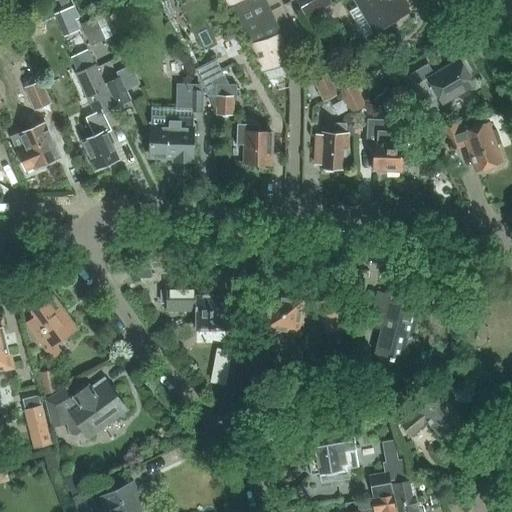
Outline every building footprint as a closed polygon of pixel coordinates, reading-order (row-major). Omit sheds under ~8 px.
[(251,48),(256,60),(262,73),(289,65),(280,34),(263,0),(225,0),(250,50),(251,48)] [(296,0),(306,17),(330,3),(328,0),(296,0)] [(399,21),(400,17),(409,12),(407,9),(408,5),(405,0),(355,0),(370,25),(375,32),(389,24),(393,25),(399,21)] [(72,7),(57,13),(66,35),(78,30),(74,20),(77,18),(72,7)] [(80,24),(89,40),(92,46),(105,39),(100,30),(108,26),(101,13),(80,24)] [(295,37),(297,43),(304,61),(320,53),(311,37),(308,31),(295,37)] [(215,59),(194,70),(212,107),(216,104),(216,116),(234,117),(234,97),(236,97),(236,85),(228,85),(215,59)] [(427,79),(442,105),(475,86),(459,60),(434,74),(428,64),(408,76),(414,86),(427,79)] [(20,64),(23,71),(31,67),(28,61),(20,64)] [(323,103),(339,94),(339,93),(325,65),(309,74),(323,103)] [(102,114),(114,108),(95,66),(76,75),(95,115),(87,118),(95,136),(83,141),(95,170),(99,168),(102,169),(107,167),(108,165),(119,160),(112,144),(113,143),(108,131),(110,130),(102,114)] [(105,84),(116,107),(131,100),(127,92),(140,85),(131,66),(116,73),(118,78),(111,81),(105,84)] [(42,82),(33,85),(24,88),(34,112),(51,104),(42,82)] [(339,93),(339,94),(350,115),(366,106),(355,84),(339,93)] [(409,98),(403,86),(402,84),(384,94),(390,108),(409,98)] [(204,91),(202,91),(188,91),(188,87),(182,87),(181,108),(181,112),(191,112),(203,113),(204,94),(204,91)] [(194,119),(191,119),(191,112),(181,112),(181,108),(151,107),(150,156),(174,157),(174,161),(192,162),(193,126),(194,119)] [(443,123),(437,113),(428,118),(433,128),(443,123)] [(41,115),(31,119),(34,127),(16,134),(9,137),(18,156),(20,155),(26,171),(34,167),(35,169),(59,158),(41,115)] [(450,151),(467,145),(476,171),(487,167),(489,168),(497,165),(498,163),(501,162),(490,131),(486,121),(471,126),(468,118),(442,127),(450,151)] [(314,164),(321,165),(321,167),(345,168),(347,137),(360,137),(360,125),(334,123),(333,132),(322,132),(322,136),(315,136),(314,164)] [(374,172),(402,173),(402,169),(410,169),(412,142),(403,142),(403,136),(387,135),(388,125),(369,124),(368,146),(375,147),(374,172)] [(235,126),(235,146),(245,147),(245,164),(271,165),(272,131),(258,131),(258,127),(235,126)] [(138,266),(138,278),(150,278),(150,266),(138,266)] [(165,291),(161,291),(161,303),(165,303),(165,312),(196,312),(196,331),(228,330),(236,330),(239,325),(239,309),(228,309),(227,296),(233,296),(233,272),(215,272),(215,295),(200,295),(200,288),(165,288),(165,291)] [(323,321),(326,333),(345,329),(338,297),(319,302),(319,304),(303,301),(303,300),(251,292),(245,331),(264,334),(265,329),(297,334),(300,317),(321,320),(323,321)] [(24,325),(39,344),(50,359),(62,351),(57,345),(78,330),(53,295),(30,311),(34,317),(24,325)] [(373,354),(388,357),(388,360),(392,361),(394,365),(400,367),(418,356),(420,350),(417,342),(412,340),(420,308),(388,301),(377,299),(371,320),(381,323),(373,354)] [(11,364),(6,341),(1,320),(0,320),(0,366),(10,364),(11,364)] [(39,373),(43,395),(58,392),(54,370),(39,373)] [(81,431),(87,439),(124,413),(125,408),(117,396),(118,395),(112,386),(104,375),(89,386),(73,397),(70,399),(64,388),(58,392),(44,398),(50,427),(66,423),(69,435),(75,435),(81,431)] [(384,379),(367,384),(374,410),(391,406),(384,379)] [(427,422),(444,442),(465,425),(440,393),(401,424),(410,436),(427,422)] [(42,407),(25,411),(33,447),(51,444),(42,407)] [(311,475),(319,474),(320,482),(349,477),(347,467),(358,465),(352,430),(312,436),(315,456),(308,457),(311,475)] [(398,461),(386,462),(383,463),(384,473),(369,476),(372,497),(380,495),(389,494),(392,493),(390,481),(406,478),(403,460),(398,461)] [(0,462),(0,484),(9,482),(3,461),(0,462)] [(79,473),(65,480),(72,495),(87,488),(79,473)] [(392,485),(393,486),(398,511),(418,511),(412,481),(407,482),(392,485)] [(70,498),(76,511),(136,511),(143,509),(131,484),(95,501),(89,489),(70,498)] [(395,511),(394,500),(390,500),(389,494),(380,495),(381,505),(371,506),(372,511),(395,511)] [(429,496),(431,505),(439,503),(437,494),(429,496)]
